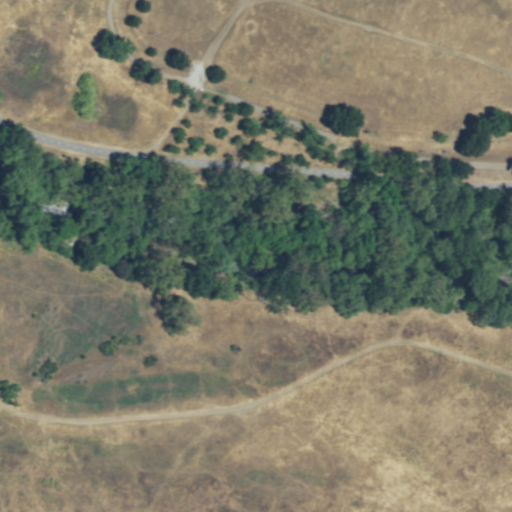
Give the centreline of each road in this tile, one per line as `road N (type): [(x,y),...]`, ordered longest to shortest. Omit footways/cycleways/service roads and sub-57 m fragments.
road 1 (track): [(511,375),(400,342),(253,407),(48,420),(0,405)]
road 2 (track): [(115,0),(108,8),(120,48),(197,87),(371,150),(511,163)]
road 3 (track): [(241,0),(511,77)]
road 4 (track): [(241,0),(197,87),(126,161)]
